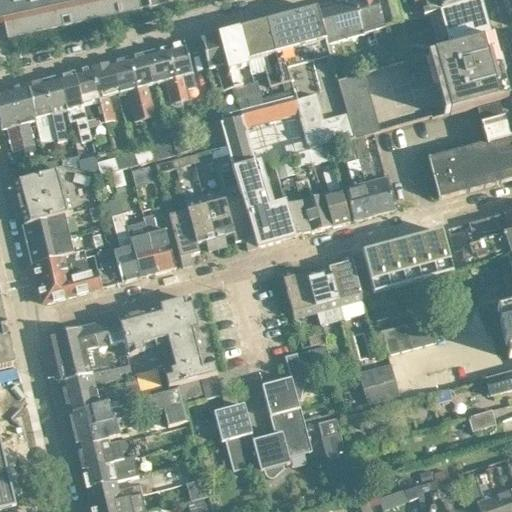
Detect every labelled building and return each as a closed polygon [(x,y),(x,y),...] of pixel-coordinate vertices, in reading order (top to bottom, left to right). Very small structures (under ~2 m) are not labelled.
[(0,0),(0,25),(4,25),(7,41),(63,29),(61,16),(67,14),(70,27),(140,12),(141,12),(138,1),(138,0),(147,0),(147,1),(149,10),(169,5),(168,1),(168,0),(0,0)] [(376,0),(357,0),(353,1),(363,37),(374,34),(379,52),(375,53),(377,63),(392,59),(388,44),(384,28),(376,0)] [(376,0),(384,28),(400,24),(393,0),(376,0)] [(481,2),(480,0),(402,0),(403,3),(400,4),(404,18),(416,15),(413,5),(423,3),(425,13),(420,15),(421,18),(439,13),(481,2)] [(363,37),(353,1),(316,11),(327,47),(363,37)] [(439,13),(426,17),(433,44),(447,40),(450,51),(491,40),(481,2),(439,13)] [(316,11),(299,15),(312,62),(330,58),(327,47),(316,11)] [(287,69),(312,62),(299,15),(295,16),(274,21),(287,69)] [(239,31),(249,68),(252,77),(265,74),(269,89),(282,85),(285,95),(294,92),(287,69),(274,21),(265,24),(239,31)] [(239,31),(218,37),(232,89),(237,107),(261,101),(257,83),(242,87),(238,71),(245,69),(249,68),(239,31)] [(214,38),(200,41),(200,42),(208,71),(216,69),(222,92),(232,89),(218,37),(214,38)] [(405,40),(388,44),(392,59),(394,66),(411,62),(405,40)] [(508,101),(508,100),(503,81),(491,40),(450,51),(433,55),(450,115),(475,108),(499,102),(499,103),(508,101)] [(170,49),(167,50),(182,103),(191,101),(189,93),(196,91),(184,46),(179,47),(170,49)] [(167,50),(149,55),(157,85),(165,83),(172,106),(177,109),(183,107),(182,103),(167,50)] [(146,56),(128,60),(143,114),(145,121),(153,119),(145,89),(154,86),(157,85),(149,55),(146,56)] [(128,60),(111,65),(119,96),(128,94),(134,117),(136,124),(145,121),(143,114),(128,60)] [(107,66),(90,71),(103,121),(104,124),(113,122),(108,99),(115,97),(119,96),(111,65),(110,65),(107,66)] [(90,71),(73,75),(86,125),(97,122),(98,126),(104,124),(103,121),(90,71)] [(70,125),(75,123),(81,148),(91,145),(86,125),(73,75),(58,79),(67,113),(70,125)] [(363,75),(338,81),(341,93),(367,86),(363,75)] [(58,79),(43,83),(52,117),(51,118),(58,144),(59,146),(69,143),(61,115),(67,113),(58,79)] [(43,83),(27,88),(36,124),(42,149),(58,144),(51,118),(52,117),(43,83)] [(370,98),(367,86),(341,93),(345,105),(370,98)] [(10,92),(24,151),(25,155),(35,152),(28,126),(36,124),(27,88),(10,92)] [(12,154),(24,151),(10,92),(0,94),(0,130),(1,132),(7,131),(12,154)] [(308,144),(311,153),(328,149),(322,123),(315,97),(297,101),(308,144)] [(373,110),(370,98),(345,105),(348,117),(373,110)] [(485,144),(427,160),(438,201),(511,181),(511,137),(509,139),(499,103),(499,102),(475,108),(485,144)] [(348,117),(351,129),(376,122),(373,110),(348,117)] [(239,113),(220,118),(221,122),(227,144),(228,148),(230,157),(242,199),(256,250),(295,240),(286,206),(274,209),(272,202),(266,204),(247,131),(242,113),(239,113)] [(347,116),(322,123),(328,149),(341,145),(352,142),(351,142),(354,141),(347,116)] [(221,122),(207,126),(210,140),(212,147),(227,144),(221,122)] [(379,134),(376,122),(351,129),(354,141),(364,138),(379,134)] [(356,160),(357,162),(373,219),(394,213),(386,182),(376,185),(369,159),(364,138),(354,141),(351,142),(352,142),(356,160)] [(195,152),(193,145),(192,140),(173,145),(176,157),(195,152)] [(352,142),(341,145),(346,162),(356,160),(352,142)] [(308,144),(284,150),(287,160),(290,159),(308,154),(311,153),(308,144)] [(156,163),(176,157),(173,145),(152,150),(156,163)] [(222,150),(211,153),(213,161),(230,157),(228,148),(222,150)] [(328,149),(311,153),(308,154),(311,167),(312,168),(332,162),(328,149)] [(150,151),(133,155),(136,168),(150,164),(153,163),(150,151)] [(211,153),(197,156),(199,165),(213,161),(211,153)] [(308,154),(290,159),(290,161),(293,171),(311,167),(308,154)] [(136,168),(133,155),(114,161),(117,173),(122,172),(136,168)] [(79,158),(63,163),(64,167),(82,172),(80,162),(79,158)] [(98,172),(96,165),(95,158),(80,162),(82,172),(92,174),(98,172)] [(192,158),(174,162),(176,171),(194,166),(192,158)] [(117,173),(114,161),(96,165),(98,172),(99,178),(112,174),(117,173)] [(290,161),(275,165),(280,181),(294,177),(293,171),(290,161)] [(157,176),(176,171),(174,162),(155,167),(157,176)] [(373,219),(357,162),(346,165),(353,191),(345,193),(353,224),(373,219)] [(48,172),(58,169),(56,163),(46,166),(48,172)] [(136,168),(129,170),(134,189),(155,183),(150,164),(136,168)] [(117,173),(112,174),(116,191),(126,188),(122,172),(117,173)] [(329,197),(320,199),(329,231),(349,225),(335,172),(323,175),(329,197)] [(60,173),(13,185),(25,228),(63,218),(71,216),(60,173)] [(297,186),(302,204),(310,236),(329,231),(320,199),(312,201),(307,183),(297,186)] [(297,186),(282,190),(286,206),(295,240),(310,236),(302,204),(297,186)] [(223,195),(204,200),(217,251),(226,248),(224,239),(232,237),(225,204),(223,195)] [(247,252),(256,250),(242,199),(225,204),(232,237),(235,246),(244,243),(247,252)] [(208,253),(217,251),(204,200),(186,205),(188,214),(197,246),(205,244),(208,253)] [(131,249),(116,201),(107,203),(120,252),(113,254),(121,285),(141,280),(132,249),(131,249)] [(99,221),(96,210),(89,211),(93,223),(99,221)] [(199,255),(197,246),(188,214),(169,219),(182,270),(192,267),(189,258),(199,255)] [(157,276),(175,271),(164,228),(155,230),(151,217),(142,220),(144,226),(157,276)] [(63,218),(25,228),(23,228),(27,247),(67,236),(63,218)] [(144,226),(126,230),(131,249),(132,249),(141,280),(157,276),(144,226)] [(442,233),(426,237),(438,278),(453,274),(442,233)] [(67,236),(27,247),(32,266),(72,256),(67,236)] [(92,239),(95,250),(102,248),(99,237),(92,239)] [(426,237),(411,242),(422,282),(438,278),(426,237)] [(472,250),(465,252),(469,271),(509,260),(511,259),(511,237),(510,238),(491,244),(473,250),(472,250)] [(411,242),(395,246),(406,286),(422,282),(411,242)] [(395,246),(379,250),(390,291),(406,286),(395,246)] [(379,250),(362,255),(373,296),(390,291),(379,250)] [(97,272),(102,290),(117,286),(108,251),(95,255),(100,272),(97,272)] [(72,256),(32,266),(36,284),(96,269),(93,259),(85,261),(83,253),(72,256)] [(342,266),(329,270),(339,308),(343,322),(366,316),(362,302),(361,299),(373,296),(362,255),(340,261),(342,266)] [(96,269),(36,284),(41,303),(45,306),(102,291),(101,290),(102,290),(97,272),(96,269)] [(329,270),(306,276),(316,314),(320,328),(343,322),(339,308),(329,270)] [(291,273),(281,276),(286,294),(285,294),(288,303),(289,303),(293,321),(316,314),(306,276),(293,279),(291,273)] [(498,303),(495,295),(477,299),(479,308),(498,303)] [(167,390),(179,387),(216,377),(212,361),(206,363),(189,301),(159,309),(160,310),(117,321),(124,345),(126,354),(128,360),(142,356),(140,349),(166,342),(173,372),(163,374),(167,390)] [(511,306),(497,310),(509,360),(511,359),(511,306)] [(0,371),(13,368),(8,347),(10,346),(8,336),(5,325),(3,326),(0,313),(0,371)] [(124,345),(117,321),(116,320),(49,338),(56,369),(107,357),(112,356),(112,358),(126,354),(124,345)] [(423,348),(435,345),(428,321),(417,324),(423,348)] [(405,327),(412,351),(423,348),(417,324),(405,327)] [(393,330),(400,355),(412,351),(405,327),(393,330)] [(388,358),(400,355),(393,330),(382,333),(388,358)] [(322,335),(307,339),(310,348),(324,344),(325,344),(322,335)] [(325,348),(306,353),(308,362),(327,357),(325,348)] [(272,428),(302,420),(300,410),(298,410),(297,405),(298,404),(298,398),(303,367),(303,366),(303,365),(303,364),(303,363),(302,362),(301,361),(299,360),(298,360),(297,356),(284,359),(290,381),(261,388),(272,428)] [(107,357),(56,369),(60,384),(111,371),(107,357)] [(60,384),(64,399),(96,391),(95,387),(120,381),(119,378),(132,374),(130,367),(111,371),(60,384)] [(362,391),(395,383),(390,367),(358,375),(362,391)] [(141,397),(147,395),(162,391),(157,372),(135,378),(141,397)] [(511,373),(486,381),(491,400),(511,393),(511,373)] [(183,403),(205,397),(206,401),(221,397),(216,377),(179,387),(183,403)] [(362,391),(367,407),(399,398),(395,383),(362,391)] [(67,415),(130,399),(138,397),(135,387),(97,397),(96,391),(64,399),(67,415)] [(449,391),(432,396),(435,407),(452,402),(449,391)] [(141,397),(138,397),(130,399),(131,405),(133,412),(150,408),(153,417),(163,414),(167,430),(185,425),(176,393),(148,401),(147,395),(141,397)] [(130,399),(67,415),(72,433),(126,420),(123,407),(131,405),(130,399)] [(232,474),(258,467),(252,443),(253,443),(243,407),(225,412),(213,415),(221,444),(224,444),(232,474)] [(467,419),(471,432),(495,426),(491,412),(467,419)] [(110,443),(129,439),(127,430),(134,428),(131,419),(126,420),(72,433),(77,455),(110,447),(110,443)] [(302,420),(272,428),(274,437),(253,443),(252,443),(258,467),(260,476),(264,475),(265,478),(267,480),(269,481),(273,481),(284,473),(283,470),(290,468),(288,460),(311,453),(302,420)] [(354,483),(338,422),(318,427),(334,488),(354,483)] [(81,473),(133,460),(135,460),(131,443),(110,447),(77,455),(81,473)] [(190,446),(181,449),(185,461),(194,459),(190,446)] [(0,511),(14,511),(0,451),(0,511)] [(133,460),(81,473),(85,491),(115,483),(138,478),(133,460)] [(435,482),(448,478),(445,470),(432,474),(435,482)] [(418,475),(421,486),(432,482),(429,471),(418,475)] [(496,472),(485,476),(488,484),(497,511),(511,511),(511,499),(510,493),(505,495),(496,472)] [(485,476),(468,482),(478,511),(497,511),(488,484),(485,476)] [(194,483),(184,485),(189,504),(205,501),(208,500),(203,480),(194,483)] [(85,491),(90,509),(141,496),(138,487),(118,492),(115,483),(85,491)] [(444,511),(439,496),(434,483),(414,490),(418,499),(429,495),(433,506),(431,507),(428,511),(444,511)] [(138,487),(141,496),(149,494),(146,485),(138,487)] [(414,490),(406,493),(409,503),(418,500),(418,499),(414,490)] [(439,496),(444,511),(467,511),(466,509),(455,511),(454,511),(452,505),(456,499),(452,491),(439,496)] [(90,511),(144,511),(143,507),(141,496),(90,509),(90,511)] [(390,498),(378,502),(381,511),(394,508),(390,498)] [(189,504),(186,505),(188,511),(207,511),(205,501),(189,504)]
